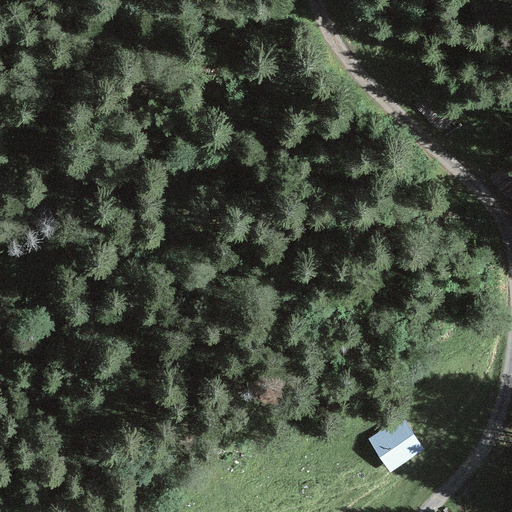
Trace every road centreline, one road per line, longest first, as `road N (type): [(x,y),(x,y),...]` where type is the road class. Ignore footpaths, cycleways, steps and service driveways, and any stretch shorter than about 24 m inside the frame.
road 1 (track): [(511,247),(481,187),(351,66),(312,0)]
road 2 (track): [(428,511),(483,449),(511,361)]
